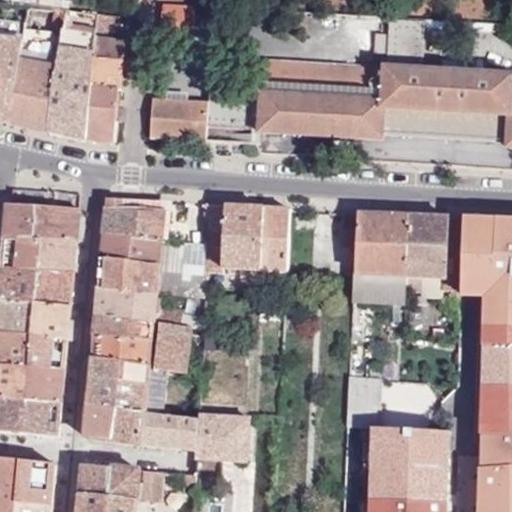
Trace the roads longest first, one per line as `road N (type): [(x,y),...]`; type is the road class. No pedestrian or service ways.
road 1 (tertiary): [(470,186),(133,169)]
road 2 (residential): [(470,186),(462,511)]
road 3 (residential): [(74,451),(96,165)]
road 4 (residential): [(133,169),(144,16)]
road 5 (residential): [(74,451),(194,462)]
